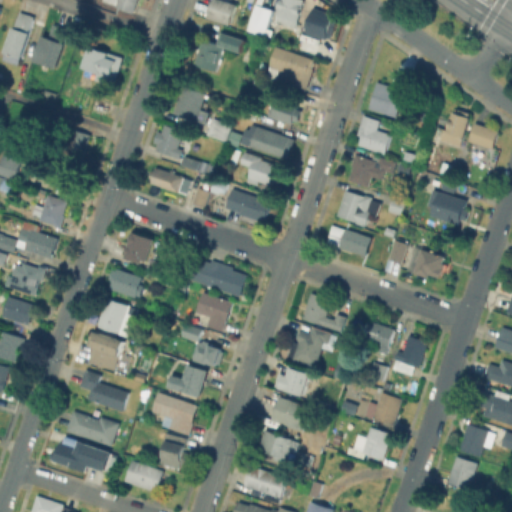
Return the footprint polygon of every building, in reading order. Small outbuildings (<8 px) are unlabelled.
[(138,0),(135,11),(118,5),(118,4),(106,0),(138,0)] [(229,0),(238,3),(231,23),(209,15),(214,0),(229,0)] [(253,0),(250,10),(245,8),(247,0),(253,0)] [(302,0),(296,22),(275,15),(279,0),(302,0)] [(275,8),(267,34),(249,28),(258,3),(275,8)] [(313,5),(333,12),(325,37),(305,30),(313,5)] [(35,15),(30,31),(31,32),(23,56),(6,50),(14,25),(16,26),(22,10),(35,15)] [(71,28),(58,67),(41,61),(55,22),(71,28)] [(246,38),(242,51),(226,46),(218,69),(199,63),(207,39),(212,39),(221,42),(224,31),(246,38)] [(316,67),(309,87),(307,87),(306,89),(277,80),(281,68),(271,65),(278,44),(317,57),(313,66),(316,67)] [(252,48),(249,59),(242,57),(245,46),(252,48)] [(89,47),(98,50),(99,47),(125,56),(119,76),(105,72),(105,73),(83,66),(89,47)] [(406,88),(397,115),(370,106),(379,80),(406,88)] [(203,109),(200,118),(177,112),(187,84),(205,90),(205,103),(203,109)] [(111,99),(106,116),(90,111),(95,94),(111,99)] [(304,109),(300,120),(295,118),(294,122),(273,116),(276,106),(273,105),(276,95),(300,103),(299,107),(304,109)] [(0,97),(8,100),(2,118),(0,117),(0,97)] [(63,112),(57,130),(39,125),(45,106),(63,112)] [(458,107),(472,111),(471,115),(472,116),(466,136),(465,135),(462,144),(443,138),(446,126),(449,127),(455,110),(457,110),(458,107)] [(200,118),(203,109),(209,111),(205,120),(200,118)] [(393,132),(386,153),(360,144),(363,134),(358,133),(365,113),(382,119),(379,128),(393,132)] [(229,124),(225,137),(211,133),(215,119),(229,124)] [(184,148),(181,156),(160,150),(167,123),(185,128),(179,146),(184,148)] [(92,133),(84,159),(64,152),(72,126),(92,133)] [(472,144),(478,126),(502,134),(496,153),(472,144)] [(253,147),(258,131),(289,140),(284,156),(253,147)] [(241,149),(236,163),(230,161),(235,147),(241,149)] [(281,171),(278,181),(275,180),(274,183),(261,179),(259,183),(249,180),(253,165),(243,162),(246,150),(263,155),(263,158),(280,163),(278,169),(281,171)] [(378,161),(380,161),(382,155),(397,160),(394,172),(386,170),(384,178),(374,175),(370,185),(350,178),(356,160),(354,159),(356,152),(379,160),(378,161)] [(22,160),(15,178),(0,173),(0,162),(3,153),(22,160)] [(205,170),(182,163),(185,154),(202,159),(209,161),(205,170)] [(80,165),(71,190),(56,184),(65,159),(80,165)] [(456,165),(452,174),(442,170),(445,161),(456,165)] [(405,176),(408,166),(398,163),(395,173),(405,176)] [(157,165),(185,175),(185,176),(193,179),(188,192),(180,190),(180,191),(152,181),(153,177),(150,176),(153,169),(155,170),(157,165)] [(442,176),(447,178),(447,176),(460,180),(456,191),(443,187),(444,186),(439,184),(442,176)] [(220,194),(213,192),(216,183),(223,185),(220,194)] [(204,186),(211,190),(205,206),(194,202),(199,186),(204,186)] [(234,186),(261,195),(261,194),(273,198),(265,223),(256,219),(256,217),(242,213),(243,211),(227,206),(234,186)] [(347,188),(366,194),(367,193),(374,195),(373,198),(383,201),(379,214),(371,211),(367,225),(357,222),(358,220),(339,214),(347,188)] [(469,199),(462,223),(434,214),(437,203),(431,201),(435,188),(469,199)] [(69,199),(64,213),(66,213),(62,226),(56,224),(56,223),(41,218),(42,215),(34,212),(37,203),(45,205),(49,193),(69,199)] [(406,200),(402,213),(390,209),(394,196),(406,200)] [(42,225),(40,230),(60,236),(56,248),(55,248),(53,256),(18,245),(16,251),(0,245),(0,230),(5,232),(4,233),(19,239),(20,234),(19,234),(21,229),(22,229),(25,219),(42,225)] [(333,223),(346,228),(347,227),(374,235),(367,254),(341,245),(341,244),(328,240),(333,223)] [(409,242),(403,261),(390,257),(397,238),(409,242)] [(136,239),(156,246),(149,268),(129,262),(136,239)] [(449,263),(448,268),(445,268),(442,276),(431,272),(430,276),(417,271),(422,255),(421,255),(424,247),(447,254),(444,262),(449,263)] [(0,249),(9,252),(5,264),(0,262),(0,249)] [(194,278),(201,258),(243,274),(235,293),(194,278)] [(25,261),(40,266),(41,264),(48,266),(43,280),(41,280),(37,293),(7,283),(10,273),(20,276),(20,275),(13,273),(17,262),(24,264),(25,261)] [(119,266),(145,275),(142,283),(146,284),(142,295),(139,294),(138,296),(112,287),(115,279),(111,278),(114,267),(119,269),(119,266)] [(235,301),(225,330),(195,319),(205,290),(235,301)] [(327,315),(336,318),(338,312),(348,315),(343,330),(304,316),(312,290),(333,298),(327,315)] [(36,303),(30,323),(4,315),(10,295),(36,303)] [(130,304),(127,314),(134,317),(128,334),(99,324),(103,311),(104,312),(109,297),(130,304)] [(200,340),(183,335),(187,322),(204,327),(200,340)] [(314,325),(333,331),(329,341),(325,340),(317,365),(295,358),(295,355),(290,353),(295,340),(300,341),(301,340),(299,337),(299,335),(300,332),(303,329),(305,329),(312,331),(314,325)] [(371,325),(397,333),(389,358),(363,350),(371,325)] [(511,349),(498,345),(504,325),(511,327),(511,349)] [(429,340),(420,366),(416,365),(413,373),(394,367),(397,358),(396,357),(399,348),(404,350),(410,333),(429,340)] [(0,357),(0,343),(1,344),(4,334),(22,341),(15,362),(0,357)] [(97,338),(126,347),(118,374),(89,365),(97,338)] [(194,363),(201,345),(223,353),(216,371),(194,363)] [(504,358),(511,360),(511,383),(486,375),(491,362),(501,365),(504,358)] [(389,365),(384,379),(371,375),(376,360),(389,365)] [(8,377),(4,389),(3,389),(2,390),(0,389),(0,361),(11,365),(8,377)] [(309,390),(306,397),(283,389),(291,366),(314,374),(309,390)] [(123,414),(89,401),(92,393),(82,389),(88,372),(102,378),(100,386),(129,396),(123,414)] [(209,377),(202,402),(183,397),(190,372),(209,377)] [(482,389),(496,393),(497,389),(511,394),(510,398),(511,398),(511,422),(485,413),(487,406),(477,403),(482,389)] [(195,421),(191,433),(163,423),(167,414),(154,409),(160,390),(200,404),(194,421),(195,421)] [(403,397),(395,423),(366,413),(370,400),(379,402),(383,390),(403,397)] [(283,402),(315,412),(308,436),(275,426),(283,402)] [(75,409),(101,417),(102,415),(122,421),(115,444),(68,429),(75,409)] [(496,432),(492,446),(485,444),(481,455),(460,448),(469,421),(490,428),(489,430),(496,432)] [(392,432),(384,458),(365,452),(364,456),(353,453),(355,447),(353,446),(358,432),(368,435),(371,425),(392,432)] [(300,439),(296,449),(289,447),(286,456),(258,446),(264,426),(300,439)] [(511,429),(511,446),(502,444),(507,428),(511,429)] [(191,451),(187,465),(182,463),(181,467),(162,462),(168,440),(165,439),(168,431),(189,436),(185,450),(191,451)] [(60,440),(84,448),(86,441),(112,450),(110,458),(116,460),(113,470),(107,468),(106,470),(91,464),(89,470),(52,458),(55,449),(57,450),(60,440)] [(479,479),(476,489),(449,480),(458,454),(479,461),(473,477),(479,479)] [(165,469),(158,490),(126,479),(133,458),(165,469)] [(245,483),(252,467),(286,481),(279,497),(245,483)] [(317,496),(308,493),(312,479),(321,482),(317,496)] [(77,508),(75,511),(32,511),(39,493),(66,502),(65,504),(77,508)] [(494,508),(492,511),(461,511),(466,498),(494,508)] [(331,511),(332,506),(307,500),(304,511),(331,511)]
